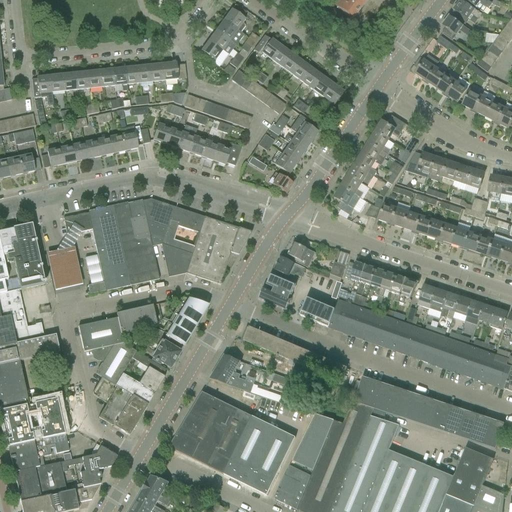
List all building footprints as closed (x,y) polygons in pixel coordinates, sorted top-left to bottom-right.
[(337,0),(336,0),(332,6),(352,21),(366,0),(339,0),(339,1),(337,0)] [(462,0),(464,1),(470,5),(476,8),(483,13),(486,8),(489,10),(490,7),(491,6),(492,5),(484,0),(462,0)] [(461,1),(454,11),(455,12),(451,16),(451,15),(450,16),(465,25),(471,15),(478,20),(482,15),(461,1)] [(231,10),(224,21),(240,33),(245,28),(244,25),(243,24),(245,21),(242,18),(246,13),(236,5),(232,11),(231,10)] [(511,15),(507,12),(503,18),(508,21),(511,16),(511,15)] [(441,34),(441,35),(451,42),(452,42),(459,32),(461,32),(464,35),(469,38),(472,34),(470,32),(464,27),(457,23),(449,17),(442,27),(445,29),(443,32),(441,34)] [(224,21),(216,31),(236,46),(244,36),(240,33),(224,21)] [(511,31),(505,27),(502,32),(511,39),(511,31)] [(216,31),(209,41),(228,55),(228,56),(236,46),(216,31)] [(501,32),(498,36),(509,44),(511,39),(502,32),(501,32)] [(251,34),(248,39),(255,44),(258,39),(251,34)] [(486,35),(485,43),(492,44),(495,41),(498,36),(486,35)] [(498,36),(495,41),(505,49),(509,44),(498,36)] [(262,55),(272,62),(282,48),(271,40),(270,42),(264,37),(253,51),(260,56),(262,55)] [(440,37),(436,43),(436,44),(446,51),(447,49),(451,45),(440,38),(440,37)] [(255,44),(248,39),(244,44),(251,49),(255,44)] [(209,41),(201,52),(215,62),(213,64),(219,68),(228,55),(209,41)] [(492,44),(491,46),(502,54),(505,49),(495,41),(492,44)] [(451,45),(447,49),(456,55),(459,51),(451,45)] [(491,46),(487,51),(498,59),(502,54),(491,46)] [(272,62),(282,69),(292,55),(282,48),(272,62)] [(487,51),(484,56),(494,64),(498,59),(487,51)] [(460,58),(468,64),(471,60),(463,53),(460,58)] [(237,55),(233,59),(240,64),(243,59),(237,55)] [(282,69),(292,77),(302,63),(292,55),(282,69)] [(484,56),(480,61),(491,69),(494,64),(484,56)] [(240,64),(233,59),(229,64),(236,69),(240,64)] [(419,59),(413,67),(418,70),(424,62),(419,59)] [(491,69),(480,61),(477,66),(487,73),(491,69)] [(415,75),(425,82),(434,69),(424,62),(418,70),(415,75)] [(175,63),(163,65),(164,82),(186,80),(184,65),(176,66),(175,63)] [(292,77),(302,84),(312,70),(302,63),(292,77)] [(163,65),(150,66),(152,83),(164,82),(163,65)] [(471,66),(468,70),(476,76),(479,72),(480,72),(473,67),(471,65),(471,66)] [(150,66),(138,67),(139,84),(140,87),(152,86),(152,83),(150,66)] [(228,66),(224,71),(230,76),(234,71),(228,66)] [(138,67),(125,69),(127,86),(139,84),(138,67)] [(125,69),(112,70),(114,87),(115,94),(122,93),(127,92),(127,86),(125,69)] [(425,82),(436,89),(445,76),(434,69),(425,82)] [(112,70),(100,71),(102,88),(114,87),(112,70)] [(302,84),(312,92),(323,78),(312,70),(302,84)] [(100,71),(87,73),(89,90),(102,88),(100,71)] [(252,78),(257,82),(262,75),(257,71),(252,78)] [(231,81),(236,85),(243,75),(238,72),(231,81)] [(479,72),(476,76),(484,82),(487,78),(488,78),(480,72),(479,72)] [(87,73),(75,74),(77,91),(89,90),(87,73)] [(75,74),(62,75),(64,92),(77,91),(75,74)] [(62,75),(50,77),(52,94),(64,92),(62,75)] [(236,85),(240,88),(247,79),(243,75),(236,85)] [(262,75),(257,82),(262,85),(267,79),(262,75)] [(436,89),(446,96),(456,83),(445,76),(436,89)] [(52,94),(50,77),(37,78),(37,80),(32,81),(34,100),(46,99),(47,107),(53,106),(52,94)] [(312,92),(323,99),(333,85),(323,78),(312,92)] [(240,88),(245,92),(252,82),(247,79),(240,88)] [(490,85),(499,89),(502,84),(493,80),(490,85)] [(245,92),(250,95),(257,85),(252,82),(245,92)] [(456,83),(446,96),(457,103),(466,90),(456,83)] [(502,84),(499,89),(509,94),(511,89),(502,84)] [(250,95),(254,99),(261,89),(257,85),(250,95)] [(333,85),(323,99),(333,107),(343,93),(333,85)] [(272,93),(277,97),(282,90),(277,86),(272,93)] [(9,89),(3,91),(6,102),(11,101),(9,89)] [(254,99),(259,102),(266,92),(261,89),(254,99)] [(282,90),(277,97),(282,100),(287,94),(282,90)] [(462,106),(473,112),(481,97),(469,91),(462,106)] [(259,102),(264,105),(271,96),(266,92),(259,102)] [(184,108),(189,110),(193,98),(188,96),(184,108)] [(264,105),(268,109),(275,99),(271,96),(264,105)] [(473,112),(485,118),(492,103),(481,97),(473,112)] [(189,110),(195,112),(199,100),(193,98),(189,110)] [(268,109),(273,112),(280,103),(275,99),(268,109)] [(117,109),(116,100),(109,102),(111,110),(117,109)] [(195,112),(201,114),(205,103),(199,100),(195,112)] [(292,108),(298,112),(303,105),(297,101),(292,108)] [(201,114),(207,116),(211,105),(205,103),(201,114)] [(280,103),(273,112),(278,116),(285,106),(280,103)] [(485,118),(496,124),(504,109),(492,103),(485,118)] [(207,116),(213,118),(217,107),(211,105),(207,116)] [(303,105),(298,112),(303,115),(307,109),(303,105)] [(93,114),(91,106),(84,107),(86,115),(93,114)] [(167,106),(165,113),(175,116),(178,108),(171,106),(167,106)] [(213,118),(219,120),(223,109),(217,107),(213,118)] [(178,108),(175,116),(181,118),(184,111),(178,108)] [(219,120),(224,122),(228,111),(223,109),(219,120)] [(511,113),(504,109),(496,124),(508,129),(511,120),(511,113)] [(68,119),(66,111),(60,112),(61,121),(68,119)] [(224,122),(230,124),(234,113),(228,111),(224,122)] [(230,124),(236,126),(240,115),(234,113),(230,124)] [(32,115),(27,116),(29,128),(35,127),(32,115)] [(195,115),(192,122),(193,123),(199,125),(201,117),(195,115)] [(236,126),(242,128),(246,117),(240,115),(236,126)] [(27,116),(21,118),(23,129),(29,128),(27,116)] [(37,117),(39,126),(45,124),(43,116),(37,117)] [(317,133),(308,126),(310,124),(299,116),(289,130),(296,134),(310,144),(317,133)] [(313,123),(319,127),(323,120),(318,116),(313,123)] [(201,117),(199,125),(204,127),(207,119),(201,117)] [(246,117),(242,128),(248,130),(252,119),(246,117)] [(281,117),(277,122),(284,127),(288,121),(281,117)] [(398,139),(401,134),(400,134),(405,125),(392,117),(386,125),(381,122),(374,133),(388,142),(392,136),(398,139)] [(21,118),(15,119),(18,130),(23,129),(21,118)] [(15,119),(9,120),(12,132),(18,130),(15,119)] [(85,119),(79,120),(81,128),(87,127),(85,119)] [(9,120),(4,121),(6,133),(12,132),(9,120)] [(281,132),(284,127),(277,122),(274,127),(281,132)] [(219,123),(216,131),(217,131),(222,133),(225,125),(219,123)] [(152,141),(165,145),(170,129),(158,125),(152,141)] [(225,125),(222,133),(228,135),(231,127),(225,125)] [(133,128),(120,131),(121,135),(125,152),(137,149),(135,139),(134,133),(133,128)] [(165,145),(176,149),(182,133),(170,129),(165,145)] [(139,131),(142,145),(149,144),(147,130),(139,131)] [(17,134),(12,135),(14,142),(15,146),(34,142),(32,131),(17,134)] [(176,149),(188,154),(194,137),(182,133),(176,149)] [(374,133),(368,144),(387,156),(390,152),(394,145),(388,142),(374,133)] [(287,137),(283,142),(289,145),(303,155),(310,144),(296,134),(292,140),(287,137)] [(121,135),(109,138),(112,155),(125,152),(121,135)] [(188,154),(200,158),(206,141),(194,137),(188,154)] [(109,138),(96,141),(100,157),(112,155),(109,138)] [(267,138),(263,143),(270,148),(274,142),(267,138)] [(96,141),(84,143),(88,160),(100,157),(96,141)] [(200,158),(212,162),(218,146),(206,141),(200,158)] [(411,141),(405,152),(406,153),(411,155),(417,145),(411,141)] [(84,143),(72,146),(75,163),(88,160),(84,143)] [(270,148),(263,143),(260,148),(267,153),(270,148)] [(368,144),(361,155),(374,163),(380,167),(387,156),(368,144)] [(218,146),(212,162),(224,166),(225,164),(235,167),(241,148),(231,145),(230,150),(218,146)] [(289,145),(281,155),(296,165),(303,155),(289,145)] [(72,146),(59,149),(63,165),(75,163),(72,146)] [(63,165),(59,149),(47,152),(48,156),(41,157),(43,169),(50,168),(63,165)] [(411,155),(406,153),(400,162),(405,165),(411,156),(411,155)] [(410,163),(404,172),(420,177),(428,180),(429,178),(430,174),(435,158),(423,154),(422,156),(415,154),(410,163)] [(273,158),(270,163),(274,166),(288,176),(296,165),(281,155),(280,158),(278,161),(273,158)] [(361,155),(354,165),(373,178),(376,173),(371,169),(374,163),(361,155)] [(430,174),(429,178),(441,182),(442,178),(447,162),(443,161),(444,158),(436,155),(435,158),(430,174)] [(30,156),(18,158),(21,175),(34,172),(30,156)] [(18,158),(5,161),(9,177),(21,175),(18,158)] [(252,159),(248,164),(256,169),(259,164),(252,159)] [(5,161),(0,162),(0,179),(9,177),(5,161)] [(442,178),(454,182),(459,166),(447,162),(442,178)] [(354,165),(347,176),(361,185),(367,188),(373,178),(354,165)] [(398,165),(392,174),(397,177),(403,169),(398,165)] [(454,182),(466,186),(471,170),(459,166),(454,182)] [(471,170),(466,186),(479,190),(484,174),(471,170)] [(275,181),(272,186),(286,195),(292,185),(278,176),(275,174),(272,179),(275,181)] [(397,177),(392,174),(387,183),(392,186),(397,177)] [(347,176),(341,187),(360,199),(363,194),(357,191),(361,185),(347,176)] [(500,195),(501,195),(504,179),(491,176),(488,193),(500,195)] [(500,195),(499,202),(511,204),(511,180),(504,179),(501,195),(500,195)] [(341,187),(334,198),(340,202),(338,206),(338,209),(341,211),(349,216),(353,210),(358,202),(360,199),(341,187)] [(379,196),(384,199),(389,190),(385,187),(379,196)] [(425,195),(436,198),(437,193),(427,190),(425,195)] [(402,191),(401,196),(410,199),(412,194),(402,191)] [(437,193),(436,198),(445,201),(447,196),(437,193)] [(415,201),(425,204),(426,199),(417,195),(415,201)] [(450,203),(460,206),(461,201),(451,198),(450,203)] [(426,199),(425,204),(435,207),(436,202),(426,199)] [(470,211),(475,213),(477,213),(480,201),(474,199),(470,211)] [(161,245),(167,229),(174,208),(150,200),(142,202),(152,248),(161,246),(161,245)] [(487,204),(480,201),(477,213),(485,216),(487,204)] [(113,208),(129,286),(130,287),(159,280),(157,271),(152,248),(142,202),(113,208)] [(439,208),(449,212),(451,206),(441,203),(439,208)] [(379,221),(391,225),(396,210),(384,205),(379,221)] [(371,206),(366,217),(376,220),(379,209),(374,207),(371,206)] [(451,206),(449,212),(459,215),(460,210),(451,206)] [(91,231),(103,284),(105,292),(130,287),(129,286),(113,208),(88,214),(91,231)] [(167,229),(161,246),(161,247),(191,256),(194,248),(173,241),(177,227),(199,234),(204,218),(174,208),(167,229)] [(391,225),(403,229),(408,214),(396,210),(391,225)] [(464,215),(473,218),(475,213),(470,211),(465,210),(464,215)] [(341,211),(338,216),(347,220),(349,216),(341,211)] [(475,213),(473,218),(483,221),(485,216),(477,213),(475,213)] [(495,218),(506,221),(507,216),(497,213),(495,218)] [(67,236),(91,231),(88,214),(63,219),(67,236)] [(403,229),(415,233),(420,217),(408,214),(403,229)] [(359,217),(356,225),(365,228),(368,220),(359,217)] [(415,233),(427,237),(432,221),(420,217),(415,233)] [(194,248),(191,256),(185,275),(220,286),(230,253),(237,255),(237,256),(251,234),(250,234),(246,233),(247,232),(245,232),(245,233),(238,231),(238,229),(204,218),(199,234),(194,248)] [(487,224),(497,227),(499,222),(489,219),(487,224)] [(427,237),(439,241),(444,225),(432,221),(427,237)] [(499,222),(497,227),(507,230),(509,225),(499,222)] [(439,241),(451,245),(456,229),(444,225),(439,241)] [(0,294),(20,290),(43,285),(44,285),(31,226),(0,233),(0,294)] [(451,245),(463,249),(468,233),(456,229),(451,245)] [(463,249),(475,253),(480,237),(468,233),(463,249)] [(475,253),(487,257),(493,241),(480,237),(475,253)] [(487,257),(499,261),(505,245),(493,241),(487,257)] [(293,262),(308,269),(311,261),(304,258),(308,250),(293,244),(287,256),(294,259),(293,262)] [(499,261),(511,265),(511,263),(511,247),(505,245),(499,261)] [(73,247),(45,253),(54,292),(82,285),(73,247)] [(191,256),(161,247),(168,278),(185,275),(191,256)] [(334,263),(329,279),(340,283),(345,267),(349,256),(340,253),(337,264),(334,263)] [(280,257),(274,271),(288,278),(289,278),(291,273),(300,278),(301,279),(306,269),(280,257)] [(346,273),(344,278),(355,281),(351,292),(350,295),(348,303),(353,305),(365,267),(355,264),(354,266),(349,264),(346,273)] [(365,267),(353,305),(363,308),(365,304),(366,299),(361,297),(365,285),(370,287),(375,270),(365,267)] [(313,273),(306,269),(301,279),(309,283),(313,273)] [(375,270),(370,287),(375,288),(372,297),(377,299),(378,296),(386,274),(375,270)] [(386,274),(378,296),(383,298),(385,294),(384,294),(385,292),(390,293),(396,277),(386,274)] [(273,293),(263,289),(259,299),(286,311),(291,301),(288,300),(289,296),(291,296),(295,286),(271,276),(267,286),(274,290),(273,293)] [(396,277),(390,293),(396,295),(396,297),(395,297),(393,301),(398,303),(406,280),(396,277)] [(406,280),(398,303),(403,305),(405,301),(404,300),(405,298),(410,299),(413,293),(417,284),(406,280)] [(336,283),(331,299),(336,301),(337,299),(339,291),(342,284),(336,283)] [(105,292),(103,284),(87,287),(89,296),(105,292)] [(418,302),(417,306),(429,310),(431,306),(431,304),(436,290),(435,290),(435,291),(424,287),(424,286),(420,295),(419,300),(418,302)] [(431,306),(429,310),(441,314),(448,294),(447,294),(447,295),(436,291),(436,290),(431,304),(431,306)] [(0,294),(0,319),(23,314),(18,291),(0,294)] [(339,291),(337,299),(343,301),(348,303),(350,295),(339,291)] [(449,311),(455,313),(460,298),(459,298),(459,299),(448,295),(448,294),(440,317),(446,319),(449,311)] [(455,313),(454,314),(455,314),(455,313),(464,316),(467,317),(472,302),(471,302),(471,303),(460,299),(460,298),(455,313)] [(182,300),(179,304),(201,318),(200,318),(201,318),(208,306),(194,302),(184,299),(182,300)] [(306,320),(314,302),(307,299),(299,317),(306,320)] [(329,329),(486,384),(494,362),(496,357),(353,307),(353,305),(348,303),(343,301),(342,303),(338,302),(335,310),(335,311),(329,329)] [(313,323),(321,305),(314,302),(306,320),(313,323)] [(467,317),(479,321),(483,307),(472,303),(472,302),(467,317),(466,318),(467,318),(467,317)] [(179,304),(173,314),(195,327),(200,318),(201,318),(179,304)] [(321,305),(313,323),(320,326),(328,308),(321,305)] [(116,315),(117,319),(121,336),(153,329),(156,324),(152,306),(116,315)] [(479,321),(491,325),(495,311),(484,307),(484,306),(483,306),(483,307),(479,321),(478,322),(479,322),(479,321)] [(335,311),(328,308),(320,326),(329,329),(335,311)] [(410,309),(405,323),(412,325),(416,311),(410,309)] [(490,326),(490,328),(502,332),(503,330),(503,328),(505,323),(508,314),(507,314),(496,311),(496,310),(495,310),(495,311),(491,324),(491,325),(490,326)] [(23,314),(0,319),(0,347),(43,338),(40,324),(34,325),(35,326),(26,328),(23,314)] [(173,314),(167,324),(189,337),(195,327),(173,314)] [(511,315),(510,315),(503,336),(509,338),(510,335),(511,335),(511,315)] [(83,353),(93,351),(122,344),(121,336),(117,319),(78,328),(83,353)] [(167,324),(161,334),(169,338),(183,347),(189,337),(167,324)] [(249,328),(243,342),(277,356),(275,360),(283,363),(284,359),(341,383),(347,369),(249,328)] [(169,338),(161,334),(157,331),(150,343),(157,347),(156,350),(157,351),(152,360),(155,362),(156,363),(157,363),(160,365),(161,363),(170,368),(174,361),(179,353),(165,345),(169,338)] [(0,411),(28,405),(18,362),(59,353),(55,336),(43,338),(0,347),(0,411)] [(95,375),(101,379),(114,387),(121,375),(132,358),(135,352),(122,344),(93,351),(95,361),(99,360),(103,362),(95,375)] [(496,357),(494,362),(506,366),(509,358),(510,355),(498,350),(496,357)] [(121,375),(114,387),(147,406),(148,406),(151,400),(164,378),(160,375),(163,369),(135,352),(132,358),(148,368),(137,385),(121,375)] [(220,363),(216,370),(233,377),(239,380),(240,376),(234,374),(236,371),(241,363),(234,360),(225,356),(220,363)] [(486,384),(504,390),(511,368),(506,366),(494,362),(486,384)] [(287,384),(286,386),(346,410),(353,394),(353,392),(354,391),(294,367),(294,368),(289,379),(287,384)] [(216,370),(210,380),(220,384),(227,386),(251,394),(254,384),(239,380),(233,377),(216,370)] [(274,375),(272,382),(285,387),(287,380),(274,375)] [(367,408),(375,382),(362,378),(354,403),(367,408)] [(114,387),(101,379),(92,394),(93,396),(106,404),(98,418),(112,427),(112,426),(114,427),(114,428),(129,437),(147,406),(114,387)] [(375,382),(367,408),(380,412),(388,387),(375,382)] [(393,416),(401,391),(388,387),(380,412),(393,416)] [(401,391),(393,416),(405,421),(414,395),(401,391)] [(174,451),(224,475),(252,418),(203,393),(172,444),(174,451)] [(414,395),(405,421),(418,425),(427,399),(414,395)] [(28,405),(0,411),(0,413),(8,448),(65,436),(56,399),(28,405)] [(431,429),(440,403),(427,399),(418,425),(431,429)] [(354,403),(352,403),(343,425),(334,422),(311,477),(297,511),(299,511),(330,511),(363,434),(370,417),(373,410),(367,408),(354,403)] [(440,403),(431,429),(444,433),(452,408),(440,403)] [(452,408),(444,433),(457,438),(465,412),(452,408)] [(470,442),(478,416),(465,412),(457,438),(470,442)] [(334,422),(316,416),(303,442),(291,467),(279,491),(275,500),(297,511),(311,477),(334,422)] [(482,446),(491,420),(478,416),(470,442),(482,446)] [(363,511),(389,451),(399,427),(370,417),(363,434),(330,511),(363,511)] [(252,418),(224,475),(267,496),(296,440),(252,418)] [(502,432),(504,425),(491,420),(482,446),(495,450),(502,432)] [(65,436),(8,448),(13,474),(43,467),(41,458),(50,456),(49,449),(54,448),(56,455),(68,452),(65,436)] [(502,448),(510,451),(511,444),(511,443),(504,441),(502,448)] [(96,445),(90,454),(94,456),(95,456),(100,448),(96,445)] [(94,456),(74,460),(75,466),(83,464),(85,473),(80,474),(83,488),(99,485),(98,479),(100,478),(100,474),(97,474),(97,470),(96,470),(99,469),(100,470),(110,467),(117,457),(100,448),(95,456),(94,456)] [(363,511),(439,511),(446,495),(445,495),(453,477),(389,451),(363,511)] [(13,474),(20,503),(99,485),(100,484),(99,485),(83,488),(66,492),(62,473),(66,472),(65,468),(75,466),(74,460),(43,467),(13,474)] [(476,484),(482,486),(485,478),(479,476),(476,484)] [(151,478),(145,488),(170,502),(173,497),(164,491),(168,484),(151,478)] [(20,503),(21,511),(70,511),(78,510),(76,504),(90,501),(99,485),(20,503)] [(482,486),(473,506),(471,511),(502,511),(504,495),(482,486)] [(145,488),(140,497),(155,506),(158,501),(167,506),(170,502),(145,488)] [(471,511),(473,506),(446,495),(439,511),(471,511)] [(134,507),(142,511),(164,511),(165,511),(155,506),(140,497),(134,507)]
